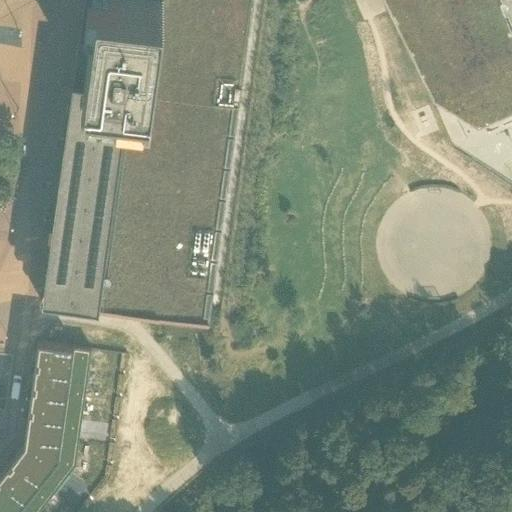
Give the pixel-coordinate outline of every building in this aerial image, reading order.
[(83,0),(83,4),(68,112),(48,251),(41,303),(208,326),(253,0),(83,0)] [(511,0),(381,0),(433,102),(477,130),(511,115),(511,0)] [(36,351),(34,364),(41,365),(88,371),(91,349),(37,341),(36,351)] [(33,373),(31,386),(37,387),(85,393),(88,371),(41,365),(34,364),(33,373)] [(30,396),(28,409),(34,410),(81,417),(85,393),(37,387),(31,386),(30,396)] [(26,419),(25,431),(31,432),(78,439),(79,436),(81,417),(34,410),(28,409),(26,419)] [(23,442),(28,446),(66,475),(75,463),(78,439),(31,432),(25,431),(24,434),(24,440),(23,442)] [(15,452),(9,460),(14,464),(52,493),(66,475),(28,446),(23,442),(15,452)] [(1,470),(0,471),(0,481),(0,482),(38,511),(52,493),(14,464),(9,460),(1,470)] [(0,510),(2,511),(36,511),(38,511),(0,482),(0,481),(0,510)]
